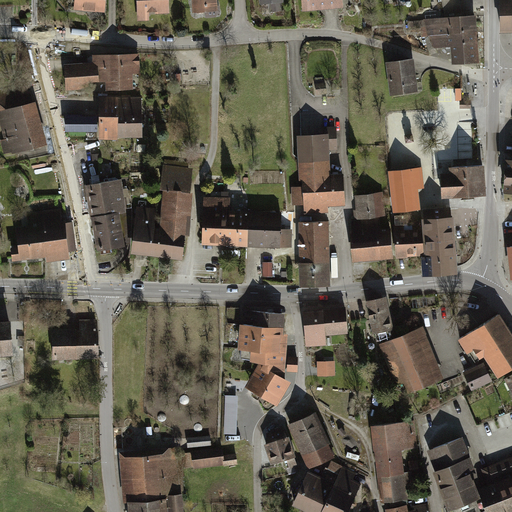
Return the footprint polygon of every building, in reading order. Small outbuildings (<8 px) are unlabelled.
[(105,0),(73,0),(74,9),(105,12),(105,0)] [(170,13),(168,0),(136,0),(138,21),(150,20),(149,12),(155,11),(155,13),(166,13),(170,13)] [(191,0),(193,12),(196,12),(197,16),(205,16),(216,14),(216,10),(219,10),(218,0),(191,0)] [(259,0),(260,4),(270,2),(271,11),(283,11),(282,2),(284,2),(283,0),(259,0)] [(301,0),(303,11),(344,7),(343,0),(301,0)] [(511,0),(500,0),(501,31),(511,31),(511,0)] [(426,38),(479,32),(479,14),(422,20),(426,38)] [(481,35),(428,41),(428,51),(444,49),(445,55),(453,53),(458,63),(484,60),(481,35)] [(92,62),(64,64),(64,76),(66,90),(92,89),(91,81),(99,81),(105,81),(106,89),(133,89),(133,73),(140,73),(140,53),(92,54),(92,62)] [(393,92),(416,89),(412,57),(389,60),(393,92)] [(32,147),(47,144),(35,101),(33,101),(29,88),(28,88),(27,85),(0,90),(0,123),(4,139),(0,140),(4,154),(11,152),(12,153),(32,147)] [(118,115),(118,96),(100,96),(100,116),(65,116),(65,132),(98,132),(98,139),(118,139),(118,138),(118,122),(118,115)] [(142,137),(142,96),(118,96),(118,115),(118,122),(118,138),(142,137)] [(324,137),(299,137),(299,161),(327,161),(328,151),(338,151),(338,129),(324,129),(324,137)] [(412,134),(406,136),(407,143),(414,141),(412,134)] [(511,155),(500,156),(500,187),(507,187),(507,194),(511,193),(511,155)] [(188,168),(189,162),(167,160),(165,159),(164,164),(163,164),(160,189),(163,189),(177,189),(191,192),(192,169),(188,168)] [(327,161),(299,161),(298,187),(291,187),(291,203),(304,203),(304,210),(327,211),(327,203),(339,204),(340,179),(327,179),(327,161)] [(453,176),(442,177),(443,203),(455,202),(485,200),(483,166),(479,166),(452,168),(453,176)] [(421,168),(391,171),(395,209),(419,206),(417,183),(422,183),(421,168)] [(91,216),(119,211),(119,213),(126,212),(121,178),(99,182),(84,184),(90,217),(91,217),(91,216)] [(193,192),(191,192),(177,189),(163,189),(161,209),(191,213),(193,192)] [(226,249),(228,214),(230,193),(207,191),(202,247),(226,249)] [(358,226),(380,225),(386,224),(384,199),(357,201),(358,226)] [(131,253),(155,256),(158,232),(160,227),(155,227),(157,208),(137,206),(132,238),(131,253)] [(61,208),(27,212),(29,224),(17,226),(19,242),(20,245),(12,246),(13,260),(47,256),(48,261),(71,258),(70,251),(77,249),(74,221),(67,221),(67,219),(63,220),(61,208)] [(189,235),(191,213),(161,209),(160,227),(158,232),(189,235)] [(91,216),(97,250),(110,248),(125,245),(119,213),(119,211),(91,216)] [(251,251),(254,216),(228,214),(226,249),(251,251)] [(394,217),(396,233),(423,233),(423,226),(410,227),(409,214),(394,217)] [(279,253),(282,218),(254,216),(251,251),(279,253)] [(453,216),(422,218),(423,226),(423,233),(425,258),(427,277),(458,274),(453,216)] [(331,224),(300,223),(299,283),(330,283),(331,224)] [(358,261),(394,259),(392,234),(381,234),(380,225),(358,226),(356,226),(358,261)] [(184,245),(185,235),(158,232),(155,256),(182,260),(184,245)] [(425,258),(423,233),(396,233),(398,259),(425,258)] [(386,303),(369,306),(373,330),(390,326),(386,303)] [(286,316),(249,313),(248,322),(260,324),(257,332),(284,335),(286,316)] [(346,313),(307,313),(307,345),(323,345),(323,334),(346,333),(346,313)] [(511,341),(498,318),(461,340),(467,351),(478,344),(498,376),(511,367),(511,341)] [(9,320),(0,320),(0,355),(12,354),(9,320)] [(81,328),(53,328),(53,360),(99,359),(98,320),(81,320),(81,328)] [(285,353),(284,335),(257,332),(260,324),(243,323),(244,348),(264,351),(258,365),(283,378),(285,353)] [(424,333),(384,347),(397,384),(409,380),(412,390),(441,380),(424,333)] [(337,375),(337,360),(318,361),(319,376),(337,375)] [(283,378),(258,365),(244,389),(278,408),(292,382),(283,378)] [(485,365),(466,374),(472,388),(491,379),(485,365)] [(238,395),(227,395),(226,434),(239,434),(238,395)] [(328,457),(312,417),(293,425),(309,465),(328,457)] [(406,476),(404,451),(418,450),(416,425),(373,429),(377,479),(383,478),(406,476)] [(282,432),(271,436),(265,443),(268,451),(288,444),(282,432)] [(210,438),(189,438),(190,446),(210,445),(210,438)] [(461,438),(434,448),(435,451),(432,452),(436,472),(452,511),(481,511),(484,511),(477,495),(468,469),(472,468),(461,438)] [(288,444),(268,451),(273,464),(293,456),(288,444)] [(172,494),(173,511),(186,511),(186,494),(182,494),(179,450),(121,453),(124,498),(172,494)] [(220,450),(194,453),(195,467),(237,463),(236,454),(220,456),(220,450)] [(508,511),(511,510),(511,477),(511,478),(510,473),(511,471),(511,458),(483,469),(490,486),(481,489),(482,493),(488,509),(489,511),(508,511)] [(337,483),(345,465),(333,460),(330,467),(328,465),(323,475),(337,483)] [(420,463),(411,463),(412,474),(421,474),(420,463)] [(354,477),(357,471),(345,465),(337,483),(323,511),(349,511),(363,482),(354,477)] [(323,475),(311,469),(295,502),(315,511),(323,511),(337,483),(323,475)] [(384,502),(413,500),(412,477),(406,476),(383,478),(384,502)] [(488,509),(482,493),(477,495),(484,511),(488,509)] [(132,511),(169,511),(168,497),(133,500),(132,511)]
